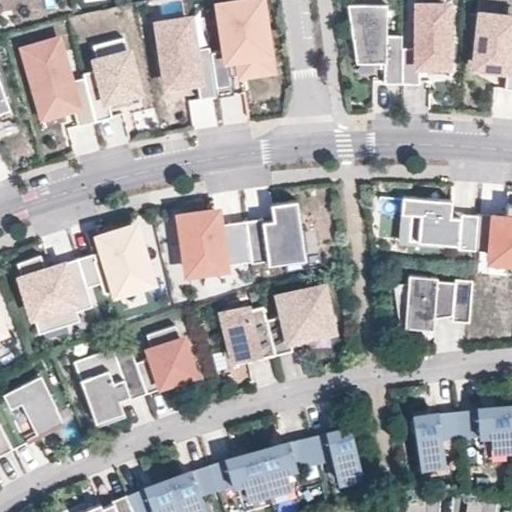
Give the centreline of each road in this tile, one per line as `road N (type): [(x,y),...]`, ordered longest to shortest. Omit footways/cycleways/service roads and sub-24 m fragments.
road 1 (unknown): [(0,331),(186,280),(360,259),(511,179)]
road 2 (residential): [(0,506),(122,447),(224,413),(374,375),(511,361)]
road 3 (residential): [(0,215),(191,157),(312,144)]
road 4 (residential): [(312,144),(511,141)]
road 5 (residential): [(296,0),(312,144)]
